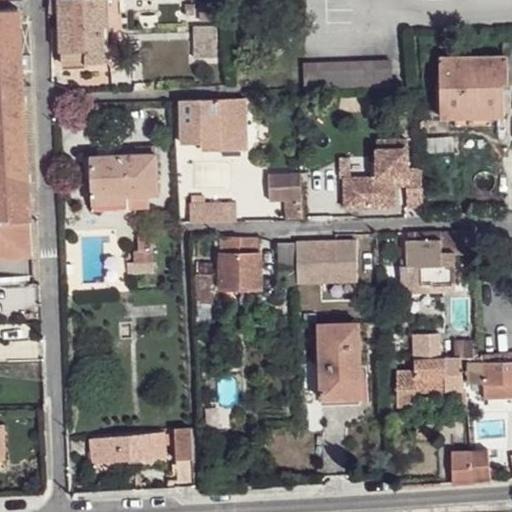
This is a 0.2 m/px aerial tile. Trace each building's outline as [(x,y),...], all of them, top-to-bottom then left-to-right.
[(60,13),(62,64),(105,62),(104,44),(103,26),(102,0),(51,0),(51,14),(60,13)] [(196,2),(197,21),(223,20),(222,1),(196,2)] [(0,221),(30,219),(20,8),(0,8),(0,221)] [(194,26),(195,57),(217,57),(216,26),(194,26)] [(440,57),(441,117),(455,116),(491,116),(498,116),(504,115),(503,83),(511,82),(511,42),(503,43),(503,56),(440,57)] [(304,62),(305,88),(393,85),(392,59),(304,62)] [(181,101),(182,142),(202,142),(208,142),(207,150),(247,149),(246,98),(228,99),(181,101)] [(455,116),(455,126),(491,125),(491,116),(455,116)] [(419,205),(418,169),(405,169),(405,140),(374,140),(375,176),(372,176),(341,177),(342,206),(393,207),(392,185),(392,175),(404,175),(405,185),(405,205),(419,205)] [(91,156),(92,196),(127,195),(159,194),(158,154),(157,144),(134,144),(135,154),(91,156)] [(300,173),(269,174),(270,201),(285,200),(285,219),(303,219),(300,173)] [(404,175),(392,175),(392,185),(405,185),(404,175)] [(92,196),(93,206),(127,204),(127,195),(92,196)] [(190,203),(191,222),(236,221),(236,212),(235,202),(204,203),(204,196),(191,196),(190,203)] [(0,221),(0,257),(32,256),(30,219),(0,221)] [(400,267),(401,285),(431,285),(455,285),(455,254),(474,253),(473,230),(441,231),(409,232),(409,240),(406,240),(406,253),(407,266),(400,267)] [(138,234),(139,251),(153,251),(151,235),(138,234)] [(221,255),(221,287),(260,287),(260,254),(257,254),(257,237),(220,236),(221,255)] [(317,241),(297,242),(297,244),(297,278),(298,282),(318,281),(338,281),(358,281),(357,241),(336,241),(317,241)] [(280,279),(297,278),(297,244),(279,244),(280,279)] [(134,251),(134,263),(154,262),(153,251),(139,251),(134,251)] [(195,274),(196,303),(213,303),(212,274),(195,274)] [(401,285),(401,294),(431,293),(431,285),(401,285)] [(319,323),(321,398),(362,397),(359,322),(319,323)] [(414,346),(414,358),(439,357),(439,333),(420,333),(420,346),(414,346)] [(468,356),(469,382),(486,382),(486,398),(511,397),(511,352),(477,355),(468,356)] [(398,370),(398,405),(416,405),(416,390),(465,391),(461,356),(439,357),(414,358),(415,370),(398,370)] [(174,428),(178,487),(195,486),(191,427),(174,428)] [(90,440),(92,462),(166,455),(164,433),(90,440)] [(452,451),(453,484),(473,482),(471,453),(471,450),(452,451)] [(471,453),(473,482),(492,480),(489,452),(471,453)]
